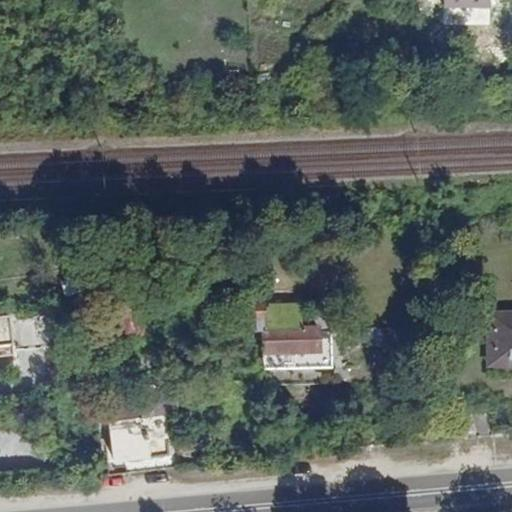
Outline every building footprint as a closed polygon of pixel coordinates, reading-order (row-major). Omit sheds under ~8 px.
[(435,119),(436,132),(460,131),(459,118),(435,119)] [(502,241),(511,240),(511,227),(501,228),(502,241)] [(64,298),(97,285),(93,275),(60,287),(64,298)] [(112,307),(112,342),(146,340),(144,293),(127,294),(127,306),(112,307)] [(262,369),(305,368),(306,361),(329,361),(328,330),(294,330),(294,308),(260,308),(260,293),(243,293),(245,334),(260,334),(262,369)] [(55,346),(52,311),(16,314),(19,349),(55,346)] [(0,345),(12,344),(8,313),(0,313),(0,345)] [(511,314),(486,314),(486,367),(511,366),(511,314)] [(108,422),(113,463),(167,456),(164,429),(178,427),(173,384),(136,389),(140,418),(108,422)] [(62,422),(59,388),(19,391),(21,422),(62,422)] [(471,409),(473,439),(494,437),(492,407),(471,409)] [(364,449),(389,446),(387,417),(362,419),(364,449)]
